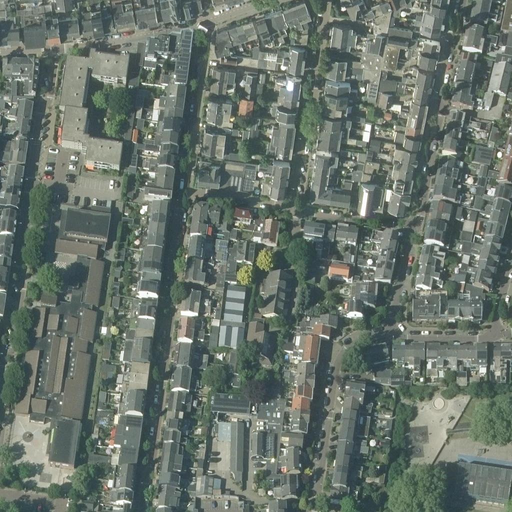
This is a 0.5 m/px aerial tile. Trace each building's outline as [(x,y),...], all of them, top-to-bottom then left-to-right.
[(32,8),(31,0),(25,0),(27,8),(24,8),(24,13),(32,13),(32,8)] [(31,0),(32,8),(32,13),(45,12),(44,5),(44,4),(37,5),(36,0),(31,0)] [(74,0),(54,0),(55,4),(61,4),(62,9),(76,8),(74,0)] [(111,0),(116,24),(117,29),(118,28),(118,29),(127,27),(122,3),(115,4),(115,1),(121,0),(120,0),(111,0)] [(133,0),(138,24),(139,25),(149,23),(145,5),(141,5),(140,0),(137,0),(136,0),(133,0)] [(145,5),(149,23),(158,21),(157,13),(155,6),(154,3),(153,0),(147,0),(148,4),(145,5)] [(159,0),(161,4),(165,19),(165,20),(172,18),(184,15),(180,1),(183,0),(159,0)] [(183,0),(180,1),(184,15),(194,13),(194,11),(202,9),(200,0),(201,0),(183,0)] [(306,45),(307,43),(308,33),(306,33),(304,28),(309,26),(306,18),(311,17),(304,0),(303,0),(294,3),(304,27),(302,28),(301,32),(300,38),(299,44),(306,45)] [(364,16),(362,13),(356,0),(339,0),(341,4),(345,2),(351,16),(358,17),(364,16)] [(363,0),(356,0),(362,13),(368,10),(363,0)] [(386,0),(371,6),(376,16),(391,9),(397,7),(401,5),(399,0),(386,0)] [(448,3),(432,0),(430,0),(430,5),(421,3),(420,7),(446,12),(448,3)] [(511,0),(507,0),(506,4),(501,30),(500,32),(511,34),(511,0)] [(136,26),(136,25),(136,22),(132,1),(122,3),(127,27),(136,26)] [(304,27),(294,3),(284,7),(291,27),(295,25),(298,32),(301,32),(302,28),(304,27)] [(474,3),(472,13),(502,19),(502,14),(490,12),(491,6),(474,3)] [(165,19),(161,4),(155,6),(157,13),(158,21),(165,19)] [(50,40),(60,38),(57,19),(58,19),(58,15),(57,14),(50,15),(49,5),(44,5),(45,12),(46,21),(48,21),(50,40)] [(365,20),(374,17),(376,16),(371,6),(372,9),(368,10),(362,13),(364,16),(365,20)] [(104,31),(114,30),(111,14),(108,14),(107,8),(100,10),(104,31)] [(281,8),(273,11),(283,36),(287,35),(284,26),(288,24),(281,8)] [(91,11),(95,33),(104,31),(100,10),(100,9),(91,11)] [(391,9),(376,16),(374,17),(377,23),(388,25),(390,15),(391,9)] [(410,17),(415,18),(443,23),(445,14),(423,10),(422,15),(411,13),(410,17)] [(86,18),(82,19),(85,35),(95,33),(91,11),(85,13),(86,18)] [(273,11),(264,15),(271,31),(275,29),(279,40),(279,41),(280,41),(281,42),(282,42),(283,43),(284,43),(285,42),(283,36),(273,11)] [(32,13),(34,41),(46,40),(45,30),(47,30),(46,21),(45,12),(32,13)] [(34,41),(32,13),(24,13),(21,14),(21,26),(22,26),(23,41),(26,42),(34,41)] [(264,13),(256,16),(266,43),(274,40),(271,31),(264,15),(264,13)] [(501,24),(502,19),(472,13),(470,23),(487,26),(488,22),(496,24),(495,25),(492,29),(498,30),(499,29),(501,24)] [(11,15),(7,16),(5,16),(5,21),(7,43),(19,42),(18,26),(13,26),(13,22),(15,22),(15,15),(11,15)] [(61,38),(80,36),(77,16),(58,19),(57,19),(60,38),(60,39),(61,39),(61,38)] [(415,18),(414,23),(420,24),(420,29),(441,34),(443,23),(415,18)] [(259,40),(252,19),(244,21),(248,37),(252,35),(254,42),(259,40)] [(248,37),(244,21),(235,24),(242,46),(247,44),(245,38),(248,37)] [(363,41),(363,44),(362,52),(383,55),(385,42),(388,26),(388,25),(377,23),(375,23),(373,33),(375,33),(374,40),(369,39),(367,39),(366,41),(363,41)] [(235,24),(227,27),(232,42),(235,41),(237,47),(242,46),(235,24)] [(334,24),(332,34),(360,38),(359,40),(363,41),(366,41),(367,39),(369,39),(369,36),(356,34),(356,32),(351,31),(352,26),(334,24)] [(412,30),(393,27),(388,26),(385,42),(400,45),(407,47),(409,48),(410,47),(411,39),(412,30)] [(227,27),(217,30),(216,38),(219,46),(215,47),(217,54),(230,50),(231,52),(235,52),(232,42),(227,27)] [(486,34),(466,30),(465,40),(491,45),(491,47),(496,48),(498,40),(488,38),(488,39),(485,39),(486,34)] [(350,43),(363,44),(363,41),(359,40),(360,38),(332,34),(331,45),(349,47),(350,43)] [(178,58),(190,60),(192,38),(189,35),(181,37),(181,40),(180,40),(178,58)] [(417,40),(411,39),(410,47),(416,48),(438,52),(440,42),(418,38),(417,40)] [(180,40),(172,39),(170,41),(169,43),(166,68),(167,68),(168,64),(173,65),(176,65),(177,65),(178,58),(180,40)] [(491,45),(465,40),(462,51),(482,55),(483,52),(490,53),(491,47),(491,45)] [(169,43),(161,42),(158,43),(158,45),(155,66),(156,67),(166,68),(169,43)] [(400,45),(385,42),(383,55),(382,57),(397,59),(400,45)] [(155,66),(158,45),(147,44),(144,69),(156,71),(156,67),(155,66)] [(138,46),(137,60),(143,61),(145,47),(138,46)] [(278,47),(276,55),(304,59),(306,48),(290,46),(290,49),(278,47)] [(416,48),(410,47),(409,48),(407,57),(411,58),(412,54),(420,56),(419,60),(435,64),(438,52),(416,48)] [(497,56),(496,62),(511,64),(511,49),(507,48),(505,58),(497,56)] [(258,54),(258,58),(257,67),(258,67),(274,69),(275,61),(276,57),(267,56),(268,51),(259,50),(258,54)] [(383,55),(362,52),(361,61),(360,66),(380,69),(382,57),(383,55)] [(101,80),(108,81),(111,61),(95,59),(96,56),(90,55),(89,65),(87,74),(88,74),(92,75),(91,81),(101,83),(101,80)] [(221,62),(245,65),(257,67),(258,58),(252,58),(232,55),(231,56),(221,55),(221,62)] [(276,55),(276,57),(275,61),(287,63),(287,68),(303,70),(304,59),(276,55)] [(329,57),(328,65),(346,67),(346,65),(360,66),(361,61),(329,57)] [(395,70),(397,59),(382,57),(380,69),(378,78),(383,79),(386,77),(388,68),(395,70)] [(477,60),(461,57),(461,58),(459,67),(481,71),(482,67),(476,65),(477,60)] [(175,71),(188,73),(190,60),(178,58),(177,65),(176,65),(175,71)] [(111,61),(108,81),(126,84),(129,62),(120,60),(120,63),(111,61)] [(65,113),(82,115),(88,74),(87,74),(89,65),(67,62),(65,71),(68,71),(65,87),(63,87),(62,96),(64,96),(63,104),(61,103),(59,112),(65,113)] [(483,103),(484,104),(482,109),(488,110),(490,108),(494,95),(506,98),(511,71),(511,64),(496,62),(488,89),(486,95),(485,96),(483,103)] [(12,99),(12,97),(12,64),(2,64),(3,83),(7,83),(7,93),(7,98),(12,99)] [(12,97),(12,99),(17,99),(17,97),(17,90),(17,83),(20,83),(20,64),(12,64),(12,97)] [(30,64),(20,64),(20,83),(25,83),(24,90),(20,90),(21,97),(29,97),(29,90),(30,91),(30,64)] [(35,97),(37,83),(39,73),(39,64),(30,64),(30,91),(29,90),(29,97),(35,97)] [(247,72),(243,96),(254,98),(254,97),(254,91),(256,82),(258,67),(257,67),(245,65),(244,72),(247,72)] [(378,78),(380,69),(360,66),(346,65),(346,67),(328,65),(327,74),(349,77),(349,72),(357,73),(356,80),(368,82),(366,96),(375,97),(376,90),(378,78)] [(212,75),(211,77),(234,80),(235,69),(223,68),(223,66),(218,66),(218,67),(213,66),(213,68),(211,68),(210,74),(212,75)] [(459,67),(457,76),(477,80),(477,78),(482,79),(483,73),(481,72),(481,71),(459,67)] [(403,76),(402,81),(431,87),(434,72),(413,68),(412,74),(417,75),(416,78),(403,76)] [(160,86),(186,89),(188,73),(175,71),(174,75),(172,74),(171,77),(161,76),(160,86)] [(258,82),(263,83),(264,83),(266,73),(259,72),(258,82)] [(275,78),(274,84),(300,88),(302,78),(287,76),(286,80),(275,78)] [(477,80),(457,76),(455,86),(477,91),(478,86),(472,84),(473,81),(477,82),(477,80)] [(130,77),(129,88),(138,89),(140,78),(130,77)] [(234,80),(211,77),(211,79),(210,79),(209,85),(210,86),(210,88),(215,88),(214,90),(219,90),(219,89),(225,89),(226,85),(233,86),(234,80)] [(349,84),(326,80),(324,90),(356,94),(357,90),(349,89),(349,84)] [(427,102),(428,98),(431,87),(402,81),(401,82),(397,81),(395,92),(404,94),(404,93),(407,93),(408,89),(414,90),(413,94),(412,99),(427,102)] [(262,92),(263,83),(258,82),(256,82),(254,91),(262,92)] [(284,96),(299,98),(300,88),(274,84),(274,91),(284,92),(284,96)] [(455,86),(453,96),(469,100),(470,97),(475,98),(477,91),(455,86)] [(128,90),(127,96),(131,97),(124,144),(130,145),(138,92),(128,90)] [(163,102),(184,104),(185,93),(165,90),(163,102)] [(356,94),(324,90),(323,100),(347,103),(347,98),(357,99),(358,95),(356,95),(356,94)] [(389,106),(392,93),(376,90),(375,97),(374,104),(389,106)] [(272,104),(274,104),(297,108),(299,98),(284,96),(278,95),(277,102),(272,101),(272,104)] [(254,98),(243,96),(240,96),(238,112),(251,113),(254,98)] [(482,111),(482,109),(484,104),(483,103),(469,100),(453,96),(451,106),(459,108),(462,109),(466,109),(466,110),(472,111),(473,109),(482,111)] [(232,101),(209,97),(208,107),(232,111),(232,108),(230,108),(232,101)] [(15,122),(31,124),(33,107),(33,100),(17,99),(12,99),(7,98),(0,98),(0,116),(1,110),(9,112),(8,121),(15,122)] [(399,110),(425,115),(428,102),(427,102),(412,99),(411,99),(409,99),(408,100),(407,100),(406,100),(405,101),(404,102),(403,103),(403,104),(403,105),(400,105),(399,110)] [(347,103),(323,100),(322,110),(345,113),(347,103)] [(160,113),(182,116),(184,104),(163,102),(160,102),(159,108),(160,108),(160,113)] [(281,116),(296,118),(297,108),(274,104),(274,107),(276,107),(275,111),(282,112),(281,116)] [(206,117),(223,120),(223,117),(229,118),(229,113),(232,113),(232,111),(208,107),(206,117)] [(407,121),(423,124),(425,115),(399,110),(398,117),(407,119),(407,121)] [(157,124),(181,127),(182,116),(160,113),(154,112),(152,123),(157,124)] [(88,116),(82,115),(65,113),(64,122),(66,122),(64,138),(62,138),(60,147),(82,150),(82,154),(87,154),(85,167),(94,168),(95,166),(110,168),(110,170),(119,172),(123,149),(89,144),(90,142),(84,141),(88,116)] [(350,118),(321,114),(320,124),(342,127),(342,122),(350,123),(350,118)] [(469,123),(470,119),(450,115),(449,115),(450,115),(448,125),(473,130),(479,131),(480,126),(469,123)] [(251,116),(250,123),(250,127),(257,128),(258,122),(261,123),(262,117),(251,116)] [(141,121),(137,120),(136,132),(142,133),(144,121),(141,121)] [(395,129),(421,134),(423,124),(407,121),(406,126),(396,124),(395,129)] [(6,128),(6,130),(30,133),(31,124),(15,122),(15,126),(8,125),(8,128),(6,128)] [(269,131),(269,130),(294,134),(295,124),(279,122),(278,126),(273,125),(272,128),(267,128),(267,131),(269,131)] [(156,135),(180,138),(181,127),(157,124),(156,135)] [(342,127),(320,124),(318,134),(357,139),(357,136),(353,132),(341,130),(342,127)] [(448,125),(446,135),(461,138),(461,134),(468,135),(468,132),(472,132),(473,130),(448,125)] [(228,133),(205,129),(204,137),(213,138),(213,141),(227,143),(227,141),(229,141),(230,133),(238,134),(239,128),(231,127),(229,127),(228,133)] [(248,138),(251,138),(258,139),(259,129),(257,128),(250,127),(249,130),(248,138)] [(403,141),(419,145),(421,134),(395,129),(393,135),(404,138),(403,141)] [(28,143),(30,133),(6,130),(5,135),(13,136),(13,140),(28,143)] [(272,132),(271,141),(292,144),(294,134),(269,130),(269,131),(272,132)] [(357,139),(318,134),(317,144),(338,147),(339,141),(365,145),(366,141),(357,139)] [(465,147),(468,148),(469,144),(469,143),(460,142),(461,138),(446,135),(444,144),(465,148),(465,147)] [(145,147),(178,151),(179,141),(161,138),(155,137),(154,143),(146,142),(145,147)] [(213,138),(204,137),(203,142),(202,143),(202,146),(203,147),(202,149),(212,151),(212,152),(215,152),(216,151),(217,152),(216,158),(223,159),(245,161),(246,154),(230,152),(229,154),(225,153),(227,143),(213,141),(213,138)] [(251,138),(250,149),(256,150),(258,139),(251,138)] [(380,141),(370,138),(368,149),(378,151),(380,141)] [(5,143),(4,154),(26,157),(28,147),(27,147),(28,143),(13,140),(12,144),(5,143)] [(494,149),(506,152),(511,153),(511,141),(508,140),(507,146),(495,143),(495,145),(494,149)] [(275,152),(291,155),(292,144),(271,141),(268,141),(267,148),(275,149),(275,152)] [(465,148),(444,144),(442,154),(460,158),(461,155),(467,156),(468,148),(465,147),(465,148)] [(392,155),(416,160),(418,149),(396,145),(394,153),(390,152),(389,154),(392,155)] [(159,159),(176,161),(178,151),(145,147),(144,153),(160,156),(159,159)] [(493,153),(475,149),(472,164),(490,167),(491,160),(493,153)] [(315,160),(335,163),(337,163),(338,153),(316,150),(315,160)] [(511,153),(506,152),(503,163),(511,165),(511,153)] [(25,168),(26,157),(4,154),(2,153),(0,164),(2,164),(25,168)] [(394,165),(414,169),(416,160),(392,155),(391,159),(395,160),(394,165)] [(201,159),(200,162),(198,183),(208,184),(210,164),(211,160),(201,159)] [(245,161),(223,159),(220,186),(225,187),(227,174),(232,175),(237,175),(243,176),(244,167),(245,161)] [(256,169),(272,171),(288,173),(290,162),(274,160),(273,164),(259,162),(259,163),(245,161),(244,167),(256,169)] [(315,160),(313,169),(334,173),(335,163),(315,160)] [(371,161),(365,160),(365,161),(363,169),(372,171),(374,167),(375,162),(371,161)] [(440,160),(439,170),(461,174),(461,176),(464,176),(464,173),(462,172),(463,165),(462,165),(440,160)] [(143,170),(149,171),(175,174),(176,164),(158,161),(157,165),(145,164),(145,168),(144,168),(143,170)] [(511,165),(503,163),(500,175),(511,177),(511,165)] [(210,164),(208,184),(218,185),(220,165),(210,164)] [(488,174),(489,172),(489,170),(490,167),(472,164),(471,168),(479,170),(479,171),(488,174)] [(389,168),(388,175),(412,179),(414,169),(394,165),(393,169),(389,168)] [(243,176),(243,177),(249,178),(254,179),(256,169),(244,167),(243,176)] [(137,169),(134,168),(129,168),(128,178),(135,179),(137,169)] [(23,182),(24,172),(4,169),(3,174),(8,175),(7,180),(23,182)] [(313,169),(312,179),(333,182),(334,173),(313,169)] [(352,179),(361,180),(363,170),(354,169),(352,179)] [(363,170),(361,180),(361,181),(370,182),(371,172),(372,171),(363,169),(363,170)] [(437,179),(453,183),(459,184),(461,176),(461,174),(439,170),(437,179)] [(155,182),(173,184),(175,174),(149,171),(148,178),(155,179),(155,182)] [(265,181),(287,184),(288,173),(272,171),(272,175),(265,174),(265,178),(263,177),(262,179),(265,179),(265,181)] [(393,185),(410,189),(412,179),(388,175),(387,180),(394,182),(393,185)] [(511,177),(500,175),(497,187),(511,190),(511,177)] [(330,194),(329,202),(348,205),(352,179),(344,178),(342,188),(340,188),(339,192),(335,192),(335,195),(330,194)] [(269,193),(273,194),(285,195),(287,184),(265,181),(265,179),(262,179),(262,180),(260,179),(260,181),(262,181),(261,191),(269,193)] [(333,182),(312,179),(310,189),(331,192),(331,187),(327,186),(327,182),(333,183),(333,182)] [(436,180),(435,189),(459,194),(460,189),(452,187),(453,183),(437,179),(437,180),(436,180)] [(1,189),(21,192),(23,182),(7,180),(7,184),(2,183),(1,189)] [(370,182),(361,181),(357,206),(371,209),(371,208),(382,210),(383,200),(384,200),(386,187),(379,185),(379,184),(370,182)] [(147,185),(146,191),(172,194),(173,184),(155,182),(154,186),(147,185)] [(312,200),(329,202),(330,194),(335,195),(335,192),(339,192),(340,188),(331,187),(331,192),(310,189),(309,197),(312,200)] [(387,207),(405,211),(408,200),(410,192),(386,187),(384,200),(388,201),(387,207)] [(477,188),(475,198),(483,199),(483,197),(485,191),(485,190),(480,189),(477,188)] [(3,199),(20,202),(21,192),(1,189),(0,194),(4,194),(3,199)] [(127,198),(133,199),(134,194),(136,194),(136,190),(129,189),(127,198)] [(459,194),(435,189),(434,190),(435,190),(433,199),(449,202),(458,204),(459,194)] [(144,200),(170,204),(172,194),(146,191),(145,191),(144,200)] [(482,201),(493,204),(510,208),(511,199),(511,196),(496,192),(494,199),(483,197),(483,199),(482,201)] [(480,212),(482,201),(483,199),(475,198),(473,210),(480,212)] [(0,208),(18,212),(20,202),(3,199),(3,204),(0,203),(0,208)] [(507,219),(510,208),(493,204),(492,208),(486,207),(485,213),(507,219)] [(446,209),(431,206),(430,215),(453,220),(453,219),(452,219),(453,216),(445,214),(446,209)] [(147,218),(168,221),(170,210),(148,207),(147,218)] [(209,219),(210,209),(197,207),(194,209),(193,217),(209,219)] [(109,220),(111,211),(92,208),(91,217),(68,214),(64,238),(60,237),(58,250),(63,251),(62,255),(77,258),(73,285),(68,284),(68,289),(73,290),(70,306),(56,304),(58,297),(57,296),(57,297),(43,295),(43,294),(40,312),(33,310),(33,311),(32,321),(34,321),(33,330),(30,329),(29,339),(28,339),(28,340),(30,340),(28,353),(26,353),(26,354),(27,354),(23,378),(26,378),(25,387),(22,386),(21,396),(20,396),(21,397),(20,401),(18,400),(15,415),(30,417),(29,423),(30,423),(30,422),(43,424),(43,425),(44,425),(45,419),(51,420),(51,421),(46,456),(46,457),(49,457),(48,467),(74,470),(80,427),(71,425),(72,421),(81,422),(86,387),(86,386),(87,377),(85,376),(86,368),(89,368),(90,358),(91,358),(85,357),(87,343),(93,344),(92,343),(94,334),(91,333),(92,325),(95,325),(96,316),(97,316),(97,315),(91,314),(92,307),(98,308),(104,265),(87,262),(87,259),(96,260),(98,251),(105,252),(106,245),(107,245),(111,220),(109,220)] [(217,232),(220,211),(211,210),(211,209),(210,209),(209,219),(207,230),(214,231),(217,232)] [(487,227),(504,231),(507,219),(485,213),(480,212),(480,215),(490,218),(489,222),(478,220),(477,224),(482,225),(487,227)] [(242,231),(253,233),(254,231),(255,231),(256,219),(252,218),(253,215),(235,213),(233,224),(242,225),(242,231)] [(471,213),(469,223),(475,224),(477,215),(471,213)] [(0,224),(16,227),(18,217),(2,214),(1,218),(0,218),(0,224)] [(254,231),(253,233),(278,237),(279,227),(269,226),(268,224),(265,224),(264,225),(264,223),(262,222),(263,216),(257,215),(257,219),(256,219),(255,231),(254,231)] [(429,216),(427,225),(443,228),(443,225),(453,227),(455,221),(453,221),(453,220),(430,215),(430,216),(429,216)] [(209,219),(193,217),(192,228),(207,230),(209,219)] [(145,229),(167,232),(168,221),(147,218),(145,229)] [(465,222),(463,232),(473,235),(475,224),(469,223),(465,222)] [(0,235),(15,238),(16,227),(0,224),(0,235)] [(229,235),(230,229),(231,225),(223,224),(222,234),(224,235),(229,235)] [(427,225),(426,235),(450,240),(451,235),(442,233),(443,228),(427,225)] [(313,243),(315,227),(305,226),(302,248),(312,249),(313,243)] [(321,253),(325,229),(315,227),(313,243),(317,243),(316,252),(321,253)] [(333,246),(335,230),(334,230),(335,230),(333,228),(332,227),(330,228),(328,229),(325,229),(321,253),(320,261),(333,262),(334,257),(327,256),(328,251),(329,245),(333,246)] [(501,243),(504,231),(487,227),(484,239),(501,243)] [(214,231),(207,230),(192,228),(190,239),(213,241),(214,231)] [(339,251),(345,252),(348,230),(338,228),(336,244),(340,245),(339,251)] [(141,240),(165,243),(167,232),(145,229),(142,229),(141,240)] [(237,242),(238,230),(230,229),(229,235),(229,239),(229,241),(237,242)] [(355,247),(358,231),(348,230),(345,252),(343,264),(350,265),(351,257),(349,257),(351,246),(355,247)] [(471,244),(473,235),(463,232),(461,242),(471,244)] [(276,247),(278,237),(253,233),(253,239),(261,240),(260,244),(276,247)] [(397,237),(384,235),(373,233),(371,244),(381,246),(398,249),(399,240),(397,237)] [(450,240),(426,235),(423,245),(448,250),(450,240)] [(0,249),(13,251),(14,242),(0,239),(0,249)] [(139,252),(164,255),(165,243),(141,240),(139,252)] [(473,246),(472,251),(497,257),(500,246),(484,241),(482,248),(473,246)] [(205,252),(212,253),(212,247),(205,246),(205,244),(190,242),(189,253),(204,255),(205,252)] [(227,255),(227,253),(228,250),(228,244),(216,242),(214,253),(216,253),(227,255)] [(464,244),(461,255),(470,257),(472,246),(464,244)] [(233,246),(233,250),(228,250),(227,253),(254,257),(255,249),(233,246)] [(368,253),(379,255),(396,258),(398,249),(381,246),(380,250),(372,248),(372,249),(369,249),(368,253)] [(0,259),(11,261),(13,251),(0,249),(0,259)] [(423,249),(421,259),(444,264),(445,260),(437,258),(438,252),(423,249)] [(116,261),(121,262),(124,263),(126,251),(118,250),(116,261)] [(479,258),(478,265),(494,269),(497,257),(472,251),(470,256),(479,258)] [(187,263),(208,265),(212,266),(213,253),(212,253),(205,252),(204,255),(189,253),(187,263)] [(215,267),(221,267),(226,268),(227,255),(216,253),(215,262),(216,262),(215,267)] [(253,265),(254,257),(227,253),(227,255),(226,268),(225,276),(224,283),(236,285),(237,276),(235,276),(236,263),(253,265)] [(140,265),(162,268),(164,257),(142,254),(140,265)] [(370,263),(394,267),(396,258),(379,255),(378,259),(371,258),(370,263)] [(463,257),(461,264),(468,266),(470,258),(463,257)] [(444,264),(421,259),(419,269),(434,272),(435,269),(443,270),(444,264)] [(306,260),(303,284),(314,285),(317,262),(306,260)] [(376,274),(392,276),(394,267),(370,263),(363,262),(359,262),(358,268),(376,271),(376,274)] [(0,273),(9,275),(11,265),(0,263),(0,273)] [(201,277),(209,278),(210,272),(207,272),(208,265),(187,263),(186,273),(201,275),(201,277)] [(466,278),(467,274),(468,268),(468,266),(461,264),(459,277),(466,278)] [(140,265),(139,276),(161,279),(162,268),(140,265)] [(355,266),(350,265),(349,271),(331,268),(329,280),(347,283),(353,283),(353,278),(355,266)] [(467,274),(472,276),(491,280),(494,269),(478,265),(476,270),(468,268),(467,274)] [(419,269),(417,278),(440,283),(441,279),(433,277),(434,272),(419,269)] [(0,273),(0,283),(8,285),(9,275),(0,273)] [(201,275),(186,273),(185,284),(208,287),(209,278),(201,277),(201,275)] [(379,284),(390,285),(392,276),(376,274),(375,278),(363,277),(362,283),(374,284),(379,284)] [(261,317),(285,321),(292,278),(283,277),(282,276),(277,275),(276,276),(268,275),(267,283),(265,295),(261,317)] [(139,276),(137,287),(159,290),(161,279),(139,276)] [(491,280),(472,276),(471,280),(474,281),(472,288),(488,292),(491,280)] [(456,286),(457,286),(464,288),(464,286),(466,278),(459,277),(457,277),(456,286)] [(444,284),(440,283),(417,278),(415,288),(416,291),(419,291),(421,290),(431,292),(432,287),(439,289),(439,288),(443,288),(444,284)] [(135,299),(158,301),(159,290),(137,287),(133,287),(132,291),(136,291),(135,299)] [(227,288),(223,324),(241,326),(245,290),(227,288)] [(351,288),(350,297),(349,297),(349,298),(360,299),(376,300),(377,290),(350,288),(351,288)] [(183,294),(182,305),(210,308),(211,303),(200,301),(200,297),(183,294)] [(447,294),(414,294),(412,302),(412,322),(447,322),(447,303),(447,296),(447,294)] [(469,296),(469,305),(470,323),(481,323),(481,313),(482,313),(482,307),(481,307),(481,302),(485,302),(485,296),(469,296)] [(458,303),(458,322),(470,323),(469,305),(463,305),(463,302),(462,297),(458,297),(458,303)] [(113,298),(112,309),(114,309),(119,310),(120,299),(113,298)] [(363,309),(375,310),(376,300),(360,299),(359,304),(349,304),(349,308),(363,309)] [(133,302),(132,312),(156,315),(157,305),(153,305),(153,303),(152,304),(133,302)] [(458,303),(447,303),(447,322),(458,322),(458,303)] [(209,314),(210,308),(182,305),(181,315),(198,317),(198,313),(209,314)] [(340,313),(339,318),(363,319),(363,309),(349,308),(347,307),(346,313),(340,313)] [(131,322),(155,325),(156,315),(132,312),(131,322)] [(252,319),(251,325),(249,324),(246,344),(253,345),(251,359),(263,361),(262,365),(271,367),(272,358),(270,357),(272,340),(261,338),(264,321),(252,319)] [(300,329),(330,331),(336,331),(336,328),(337,328),(338,323),(336,323),(337,321),(320,320),(319,325),(301,323),(300,329)] [(211,321),(209,336),(217,337),(219,322),(215,321),(211,321)] [(129,332),(154,335),(155,325),(131,322),(129,332)] [(202,325),(180,322),(179,332),(204,335),(204,332),(202,332),(202,325)] [(220,324),(220,329),(217,351),(231,353),(244,354),(245,346),(242,345),(244,326),(241,326),(223,324),(220,324)] [(313,339),(329,341),(330,331),(300,329),(300,335),(313,336),(313,339)] [(125,342),(152,346),(154,335),(129,332),(126,331),(125,342)] [(204,335),(179,332),(177,342),(193,344),(194,339),(199,340),(198,342),(204,342),(204,335)] [(216,351),(217,337),(209,336),(208,350),(216,351)] [(295,340),(294,345),(293,353),(319,356),(320,342),(295,340)] [(281,352),(293,353),(294,345),(283,343),(281,352)] [(125,344),(123,353),(151,357),(152,354),(151,354),(152,347),(125,344)] [(385,364),(389,363),(385,348),(367,352),(371,367),(374,381),(375,381),(391,380),(391,378),(391,372),(387,372),(385,364)] [(391,378),(391,380),(404,380),(404,369),(404,348),(393,348),(392,363),(397,363),(397,378),(391,378)] [(414,370),(414,348),(404,348),(404,369),(414,370)] [(424,348),(414,348),(414,370),(414,372),(414,379),(420,379),(420,364),(424,364),(424,348)] [(431,379),(437,379),(437,371),(437,348),(427,348),(427,364),(431,364),(431,379)] [(447,371),(447,370),(447,348),(437,348),(437,371),(447,371)] [(457,348),(447,348),(447,370),(451,370),(451,372),(457,372),(457,348)] [(467,348),(457,348),(457,372),(457,387),(466,387),(466,380),(466,374),(463,374),(463,364),(467,364),(467,348)] [(469,364),(469,372),(477,372),(477,348),(467,348),(467,364),(469,364)] [(480,370),(486,370),(486,364),(486,348),(477,348),(477,372),(480,372),(480,370)] [(501,372),(501,348),(490,348),(490,364),(490,372),(500,372),(501,372)] [(510,348),(501,348),(501,372),(500,372),(500,375),(506,375),(506,364),(510,364),(510,348)] [(176,350),(175,361),(207,365),(208,359),(193,357),(194,352),(176,350)] [(122,364),(149,368),(150,361),(151,361),(151,357),(123,353),(122,364)] [(231,353),(229,367),(242,369),(244,354),(231,353)] [(302,366),(317,367),(317,366),(318,366),(319,361),(318,361),(319,356),(293,353),(292,359),(302,360),(302,366)] [(207,365),(175,361),(174,370),(191,373),(192,370),(206,372),(207,365)] [(102,363),(101,373),(107,374),(115,375),(116,367),(106,366),(106,364),(102,363)] [(123,376),(148,380),(149,370),(124,366),(123,376)] [(240,378),(242,369),(229,367),(228,377),(231,377),(240,378)] [(289,380),(314,381),(314,370),(297,369),(297,374),(290,374),(289,380)] [(173,372),(172,382),(201,386),(201,384),(196,383),(196,380),(190,379),(191,375),(173,372)] [(123,376),(122,386),(147,390),(148,380),(123,376)] [(231,377),(229,389),(238,390),(240,378),(231,377)] [(288,384),(294,385),(294,386),(296,387),(296,391),(313,393),(314,381),(289,380),(288,384)] [(202,386),(201,386),(172,382),(171,392),(188,394),(189,391),(194,392),(195,388),(201,389),(202,386)] [(375,390),(347,385),(345,396),(364,398),(365,392),(374,394),(375,390)] [(120,396),(146,400),(147,390),(122,386),(120,396)] [(237,400),(238,390),(229,389),(228,399),(237,400)] [(265,400),(274,401),(276,391),(267,390),(265,400)] [(295,397),(293,397),(292,402),(312,403),(313,393),(296,391),(295,397)] [(120,396),(119,406),(144,409),(146,400),(120,396)] [(170,396),(169,406),(190,409),(191,403),(185,402),(185,398),(170,396)] [(344,406),(371,409),(372,410),(373,405),(363,404),(364,398),(345,396),(344,406)] [(280,402),(274,402),(237,400),(210,398),(209,405),(209,411),(209,413),(257,417),(257,422),(267,423),(283,425),(284,414),(285,409),(286,402),(280,402)] [(103,407),(103,404),(99,403),(98,411),(105,412),(106,408),(103,407)] [(285,409),(284,414),(290,415),(309,416),(310,406),(293,404),(292,410),(285,409)] [(118,416),(143,420),(144,409),(119,406),(118,416)] [(190,409),(169,406),(168,415),(183,417),(183,414),(189,415),(190,409)] [(370,415),(371,409),(344,406),(343,416),(359,418),(360,413),(370,415)] [(95,427),(116,430),(141,433),(142,424),(115,420),(114,425),(110,424),(110,421),(113,421),(113,415),(97,413),(95,427)] [(183,417),(168,415),(166,425),(186,428),(188,428),(188,422),(182,422),(183,417)] [(309,416),(290,415),(289,421),(291,421),(291,427),(307,428),(308,428),(309,416)] [(358,423),(359,418),(343,416),(341,426),(368,429),(369,425),(358,423)] [(283,425),(267,423),(266,434),(282,435),(283,429),(282,429),(283,425)] [(166,425),(165,434),(180,436),(181,433),(187,434),(187,430),(185,430),(186,428),(166,425)] [(242,475),(243,426),(231,425),(229,474),(242,475)] [(368,429),(341,426),(340,436),(356,438),(367,439),(368,429)] [(307,428),(291,427),(290,430),(283,429),(282,435),(290,436),(307,438),(307,428)] [(141,433),(116,430),(115,439),(140,442),(141,433)] [(282,435),(266,434),(251,433),(250,461),(260,461),(260,464),(266,464),(265,475),(276,475),(276,470),(277,463),(278,458),(279,451),(281,437),(282,435)] [(180,436),(165,434),(164,445),(186,448),(186,441),(180,440),(180,436)] [(356,438),(340,436),(338,446),(366,449),(366,444),(356,442),(356,438)] [(303,439),(290,438),(284,438),(281,437),(279,451),(287,451),(300,452),(302,451),(302,444),(301,443),(301,440),(303,440),(303,439)] [(114,450),(139,453),(140,442),(115,439),(114,450)] [(366,449),(338,446),(336,461),(353,464),(353,459),(360,460),(360,455),(368,456),(369,450),(366,449)] [(181,460),(183,450),(163,448),(162,457),(181,460)] [(139,453),(114,450),(112,460),(137,463),(139,453)] [(282,464),(286,464),(300,464),(300,454),(286,454),(286,458),(278,458),(277,463),(282,464)] [(137,463),(112,460),(93,457),(89,456),(88,465),(93,466),(104,468),(111,468),(118,469),(118,470),(136,472),(137,463)] [(187,461),(181,460),(162,457),(161,466),(161,467),(186,470),(187,461)] [(353,464),(336,461),(335,471),(362,475),(363,470),(352,468),(353,464)] [(300,475),(300,464),(286,464),(282,464),(277,463),(276,470),(286,470),(286,475),(300,475)] [(443,488),(442,496),(508,506),(510,492),(511,487),(511,478),(511,475),(456,467),(451,466),(447,466),(443,488)] [(185,476),(186,470),(161,467),(159,476),(175,478),(175,475),(185,476)] [(335,471),(333,481),(350,483),(356,484),(357,480),(361,480),(362,475),(335,471)] [(109,482),(113,483),(134,486),(136,474),(120,472),(120,473),(114,472),(114,477),(109,477),(109,482)] [(160,479),(160,480),(159,490),(175,492),(180,493),(181,487),(176,486),(176,481),(160,479)] [(197,480),(196,494),(196,498),(212,497),(213,481),(202,480),(197,480)] [(274,491),(297,490),(297,480),(273,481),(274,491)] [(333,481),(333,484),(332,491),(358,495),(359,495),(360,490),(356,489),(356,484),(350,483),(333,481)] [(112,494),(133,496),(134,486),(113,483),(112,494)] [(175,492),(159,490),(157,500),(179,503),(180,496),(174,495),(175,492)] [(274,500),(282,500),(298,500),(297,490),(274,491),(274,500)] [(358,495),(332,491),(331,491),(330,504),(347,506),(348,500),(357,502),(358,495)] [(133,496),(112,494),(106,493),(105,498),(111,498),(110,505),(116,505),(132,507),(133,496)] [(179,503),(157,500),(156,510),(172,511),(172,509),(178,509),(182,508),(188,508),(189,504),(179,503)] [(88,504),(82,503),(81,511),(87,511),(92,511),(94,505),(88,504)]
